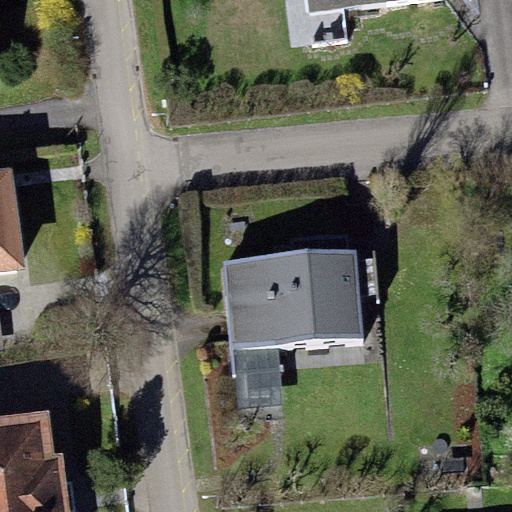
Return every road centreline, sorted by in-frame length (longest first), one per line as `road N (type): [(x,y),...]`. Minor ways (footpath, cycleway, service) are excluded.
road 1 (residential): [(127,163),(511,127)]
road 2 (residential): [(127,163),(171,511)]
road 3 (residential): [(105,0),(127,163)]
